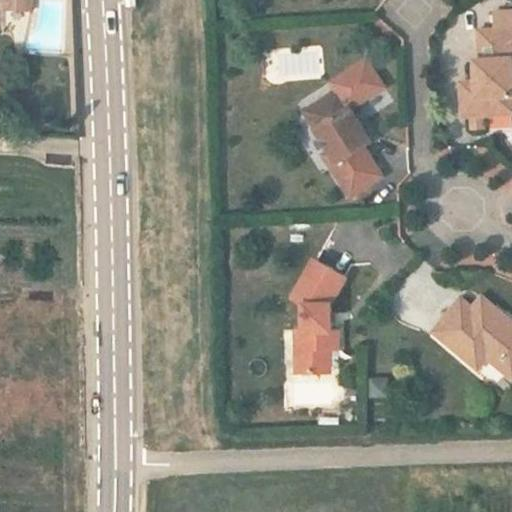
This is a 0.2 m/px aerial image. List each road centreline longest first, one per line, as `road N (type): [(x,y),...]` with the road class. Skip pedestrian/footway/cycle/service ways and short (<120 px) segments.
road 1 (secondary): [(101,0),(120,465)]
road 2 (residential): [(511,448),(120,465)]
road 3 (residential): [(511,235),(462,212),(434,177),(421,146),(412,9)]
